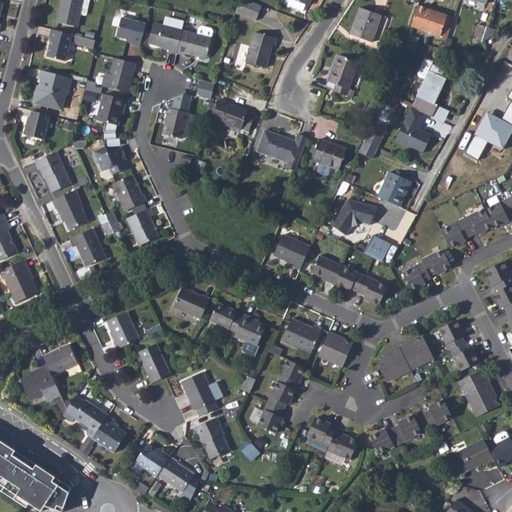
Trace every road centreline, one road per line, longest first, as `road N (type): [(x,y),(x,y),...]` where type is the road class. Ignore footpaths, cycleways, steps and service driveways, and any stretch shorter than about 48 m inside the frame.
road 1 (residential): [(191,252),(377,332)]
road 2 (residential): [(191,252),(141,136),(151,96),(165,82)]
road 3 (residential): [(1,153),(75,307)]
road 4 (residential): [(75,307),(112,384),(162,419)]
road 5 (residential): [(30,0),(0,126)]
road 6 (residential): [(75,307),(191,252)]
road 7 (tertiary): [(95,496),(82,475),(0,417)]
